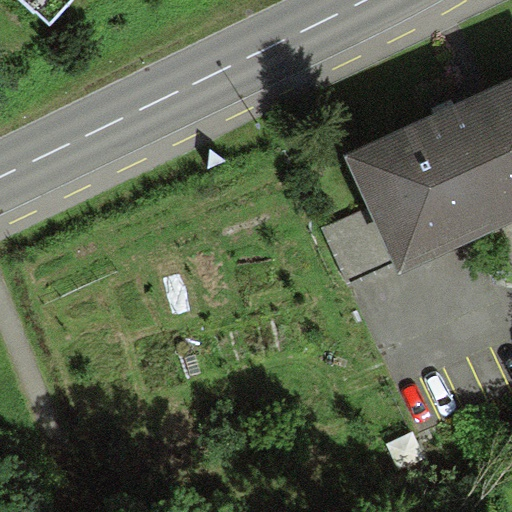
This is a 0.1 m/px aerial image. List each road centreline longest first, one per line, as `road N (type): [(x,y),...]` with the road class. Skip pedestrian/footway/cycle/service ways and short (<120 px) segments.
road 1 (tertiary): [(0,172),(354,0)]
road 2 (track): [(81,511),(0,291)]
